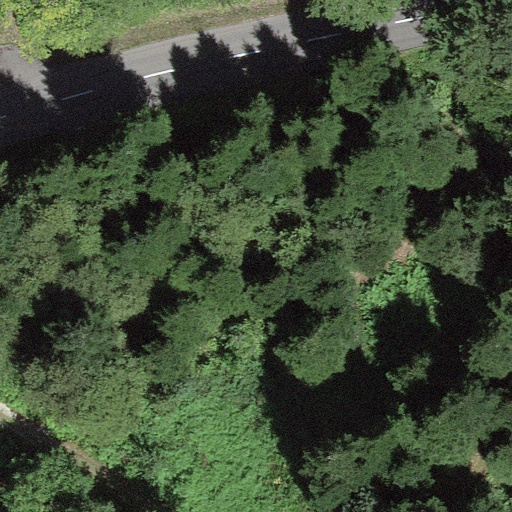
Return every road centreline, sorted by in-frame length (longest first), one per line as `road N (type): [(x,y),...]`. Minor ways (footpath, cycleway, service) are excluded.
road 1 (tertiary): [(0,114),(208,59),(495,0)]
road 2 (track): [(0,398),(163,511)]
